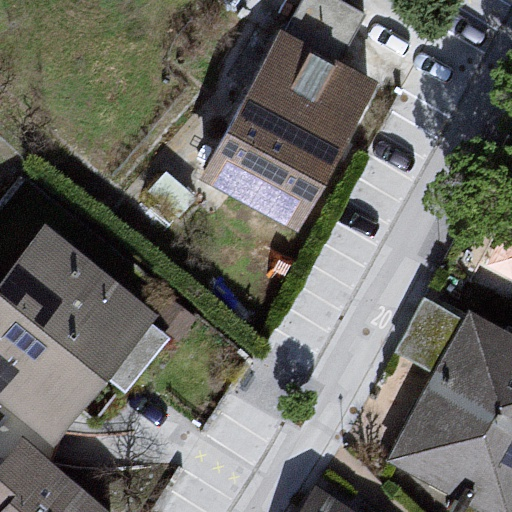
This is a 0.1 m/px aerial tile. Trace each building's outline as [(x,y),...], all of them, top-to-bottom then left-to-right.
[(272,34),(189,176),(284,228),(364,88),(333,71),(356,23),(315,0),(301,0),(280,41),(272,34)] [(511,189),(497,217),(511,223),(511,189)] [(30,227),(0,264),(0,415),(39,447),(140,317),(30,227)] [(511,511),(511,342),(459,315),(377,467),(450,511),(511,511)] [(0,464),(0,511),(94,511),(13,448),(0,464)] [(333,511),(306,493),(294,511),(333,511)]
